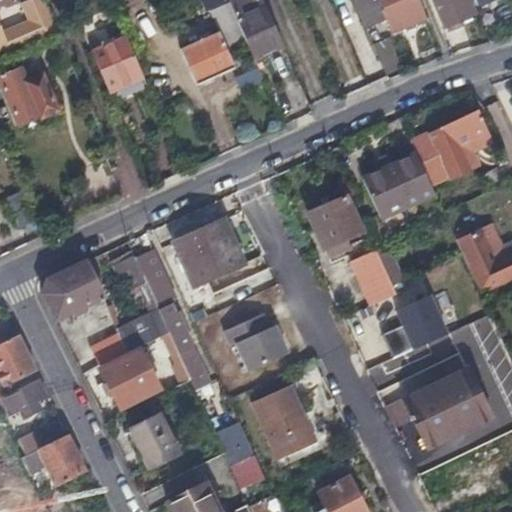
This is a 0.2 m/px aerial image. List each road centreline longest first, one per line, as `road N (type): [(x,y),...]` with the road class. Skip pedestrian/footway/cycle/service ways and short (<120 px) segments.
road 1 (residential): [(409,511),(248,174)]
road 2 (residential): [(132,511),(13,273)]
road 3 (residential): [(13,273),(248,174)]
road 4 (residential): [(344,131),(511,63)]
road 5 (unclassified): [(344,131),(281,0)]
